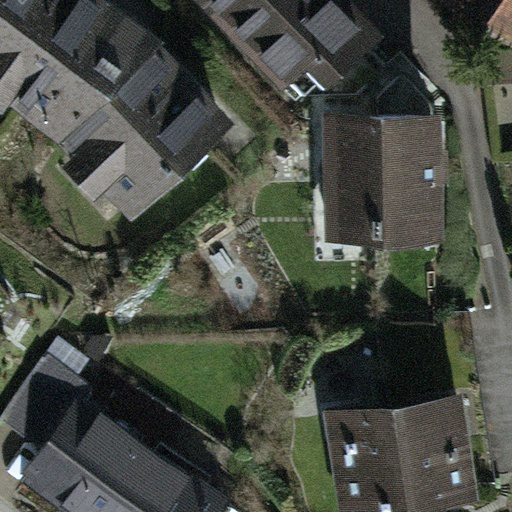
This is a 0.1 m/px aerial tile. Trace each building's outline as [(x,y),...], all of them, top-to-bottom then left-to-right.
[(135,25),(100,0),(0,0),(0,90),(62,133),(132,207),(229,123),(152,37),(135,25)] [(210,0),(282,75),(300,58),(321,80),(372,31),(342,0),(210,0)] [(511,0),(462,0),(511,35),(511,34),(511,0)] [(438,121),(330,122),(332,238),(439,236),(438,121)] [(224,511),(235,498),(85,393),(27,474),(81,511),(224,511)] [(456,398),(325,413),(336,511),(370,511),(468,501),(456,398)]
